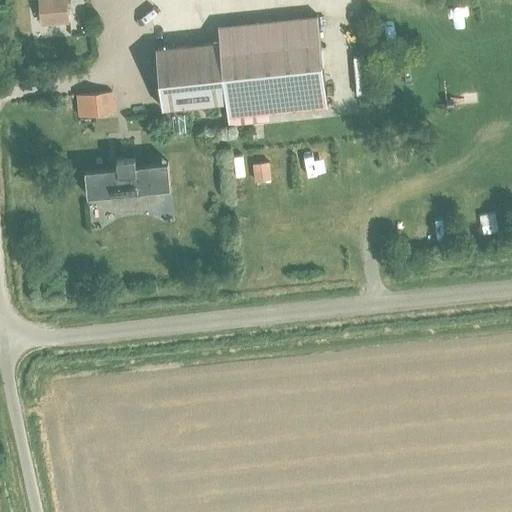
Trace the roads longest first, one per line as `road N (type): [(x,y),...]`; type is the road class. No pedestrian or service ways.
road 1 (tertiary): [(3,343),(511,290)]
road 2 (unclassified): [(37,511),(3,343)]
